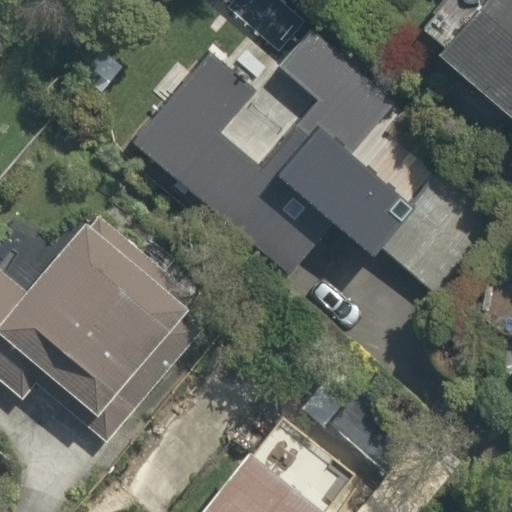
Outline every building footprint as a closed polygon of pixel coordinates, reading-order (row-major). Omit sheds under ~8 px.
[(511,0),(466,0),(419,55),(511,135),(511,0)] [(309,200),(393,97),(294,17),(261,58),(306,94),(251,163),(215,134),(246,95),(194,53),(123,142),(283,272),(328,216),(309,200)] [(0,278),(0,398),(12,409),(37,382),(76,418),(102,443),(196,341),(169,317),(179,305),(140,270),(78,212),(9,287),(0,278)] [(511,347),(488,379),(501,388),(511,396),(511,347)] [(267,417),(237,456),(308,511),(309,511),(340,473),(267,417)] [(308,511),(237,456),(230,451),(182,511),(308,511)]
